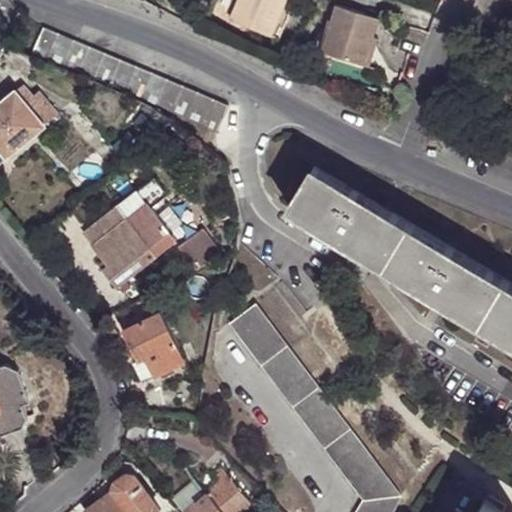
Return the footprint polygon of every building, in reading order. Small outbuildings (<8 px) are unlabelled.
[(271,38),(286,0),(240,0),(231,22),(271,38)] [(374,40),(380,19),(337,6),(322,53),(366,66),(372,46),(369,45),(371,40),(374,40)] [(501,24),(494,38),(503,42),(511,27),(502,22),(501,24)] [(221,130),(232,105),(44,27),(33,51),(221,130)] [(0,162),(24,143),(60,113),(47,99),(35,110),(27,100),(33,96),(26,86),(23,88),(0,107),(0,162)] [(511,335),(511,278),(317,163),(291,206),(379,258),(468,310),(511,335)] [(109,264),(104,269),(118,285),(178,236),(138,190),(85,232),(95,244),(94,245),(104,259),(109,264)] [(203,268),(223,255),(207,231),(187,244),(203,268)] [(99,263),(104,269),(109,264),(104,259),(99,263)] [(356,511),(394,511),(403,494),(257,301),(232,320),(364,499),(356,511)] [(146,380),(187,359),(162,310),(124,328),(130,339),(125,342),(146,380)] [(0,432),(5,434),(27,427),(31,416),(37,413),(22,370),(10,363),(0,367),(0,432)] [(92,511),(157,511),(163,508),(138,473),(140,462),(131,461),(129,471),(119,480),(117,489),(90,509),(92,511)] [(175,496),(187,511),(232,511),(252,497),(226,466),(218,473),(222,478),(210,488),(200,474),(175,496)] [(232,511),(241,511),(255,501),(252,497),(232,511)] [(507,511),(486,500),(478,511),(507,511)]
